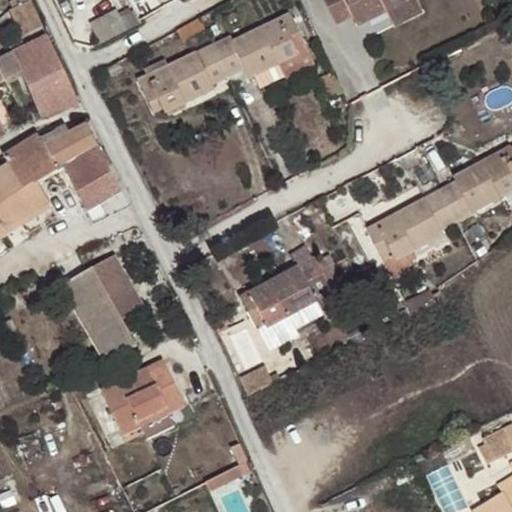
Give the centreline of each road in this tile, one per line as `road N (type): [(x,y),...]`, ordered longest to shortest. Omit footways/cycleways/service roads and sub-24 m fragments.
road 1 (residential): [(168,259),(405,135),(426,141)]
road 2 (residential): [(168,259),(283,511)]
road 3 (residential): [(0,265),(32,246),(144,211)]
road 4 (residential): [(77,69),(204,0)]
